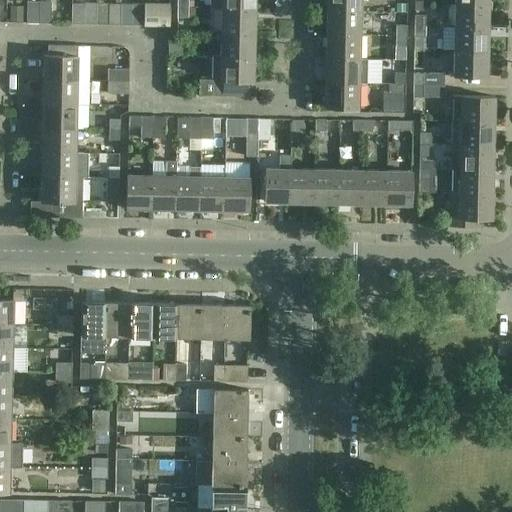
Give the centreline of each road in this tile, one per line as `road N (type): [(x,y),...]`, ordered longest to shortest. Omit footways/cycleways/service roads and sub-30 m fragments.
road 1 (residential): [(0,219),(9,37),(153,41),(153,108),(288,111),(291,0)]
road 2 (tertiary): [(302,257),(0,251)]
road 3 (residential): [(302,257),(508,261)]
road 4 (residential): [(346,511),(348,405),(334,392),(299,387)]
road 5 (tertiary): [(299,387),(302,257)]
road 6 (tertiary): [(297,511),(299,387)]
